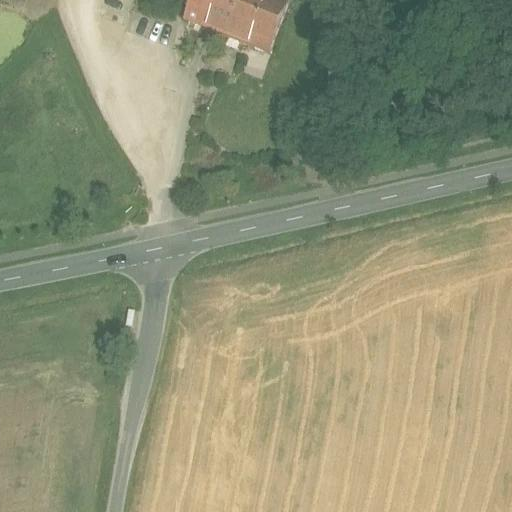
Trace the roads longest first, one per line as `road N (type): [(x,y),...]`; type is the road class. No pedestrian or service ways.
road 1 (tertiary): [(158,254),(511,175)]
road 2 (unclassified): [(123,511),(161,311),(158,254)]
road 3 (tertiary): [(0,287),(158,254)]
